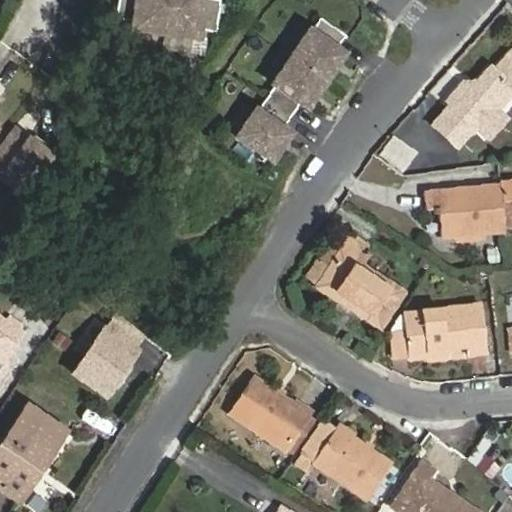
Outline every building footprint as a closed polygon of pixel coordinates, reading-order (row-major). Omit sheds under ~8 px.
[(119,0),(116,24),(133,26),(133,30),(199,38),(199,34),(216,37),(220,5),(203,3),(203,0),(119,0)] [(237,137),(272,161),(290,133),(283,128),(292,115),(300,102),(308,107),(345,53),(337,48),(346,35),(321,18),(312,31),(310,30),(273,84),(276,85),(258,111),(256,109),(237,137)] [(511,50),(494,71),(490,67),(478,81),(478,86),(473,92),(466,86),(463,83),(447,101),(451,104),(432,125),(457,146),(476,124),(490,109),(493,109),(497,108),(511,91),(511,50)] [(473,77),(466,86),(473,92),(478,86),(478,81),(473,77)] [(490,109),(476,124),(489,136),(505,118),(493,109),(490,109)] [(24,193),(50,159),(12,131),(0,146),(0,174),(0,175),(24,193)] [(0,186),(18,201),(24,193),(0,175),(0,186)] [(511,220),(511,180),(498,182),(498,184),(500,199),(502,221),(511,220)] [(500,199),(498,184),(422,192),(424,209),(436,208),(439,238),(503,232),(502,221),(500,199)] [(359,264),(367,251),(347,238),(327,269),(314,261),(305,275),(317,284),(315,286),(348,308),(351,303),(359,308),(356,313),(377,327),(401,292),(359,264)] [(465,356),(487,353),(479,303),(400,313),(402,332),(388,333),(392,357),(405,355),(406,358),(424,356),(423,353),(463,348),(465,356)] [(151,337),(115,312),(72,374),(108,399),(151,337)] [(0,375),(5,369),(3,361),(13,347),(11,346),(21,333),(0,317),(0,375)] [(254,378),(230,413),(284,449),(308,413),(254,378)] [(0,442),(0,490),(16,501),(65,430),(26,405),(0,442)] [(299,453),(312,461),(334,428),(321,420),(299,453)] [(366,500),(390,463),(335,426),(334,428),(312,461),(311,463),(366,500)] [(487,456),(478,467),(489,476),(498,466),(487,456)] [(421,462),(391,507),(398,511),(465,511),(469,507),(427,479),(432,470),(421,462)]
